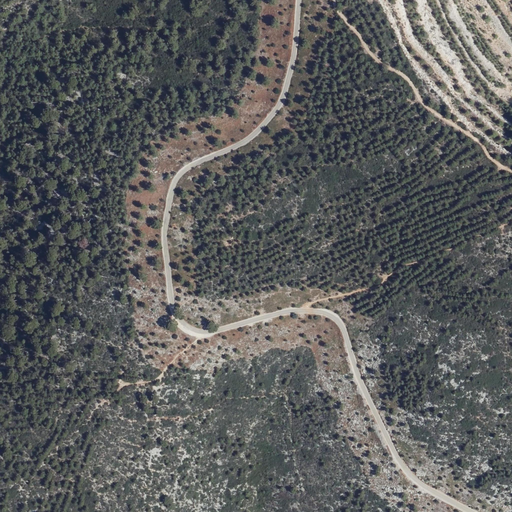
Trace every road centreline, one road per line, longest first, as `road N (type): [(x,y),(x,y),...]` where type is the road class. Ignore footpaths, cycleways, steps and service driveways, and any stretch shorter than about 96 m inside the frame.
road 1 (unclassified): [(471,511),(401,464),(342,323),(328,312),(289,309),(203,332),(188,327),(172,304),(164,229),(177,177),(249,137),(282,99),(299,0)]
road 2 (track): [(511,171),(379,62),(334,0)]
